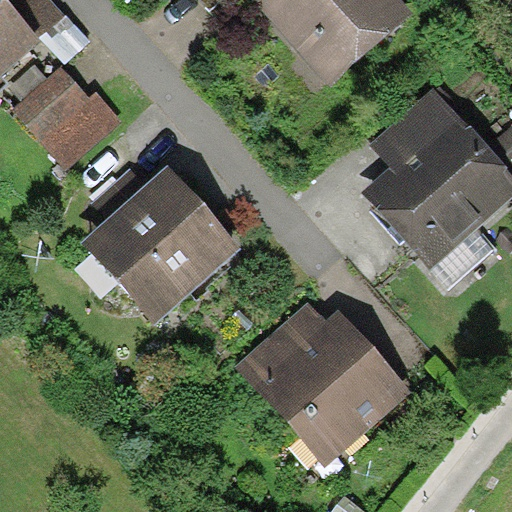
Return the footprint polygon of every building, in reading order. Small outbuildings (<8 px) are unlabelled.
[(0,0),(0,77),(43,38),(8,0),(0,0)] [(201,0),(214,14),(229,0),(201,0)] [(406,16),(391,0),(253,0),(247,6),(325,91),(406,16)] [(85,106),(57,75),(15,114),(66,171),(121,121),(98,95),(85,106)] [(511,209),(511,190),(429,102),(373,154),(396,178),(368,204),(438,279),(511,209)] [(237,252),(164,172),(83,246),(156,325),(237,252)] [(324,330),(307,311),(234,375),(319,470),(410,388),(342,313),(324,330)]
